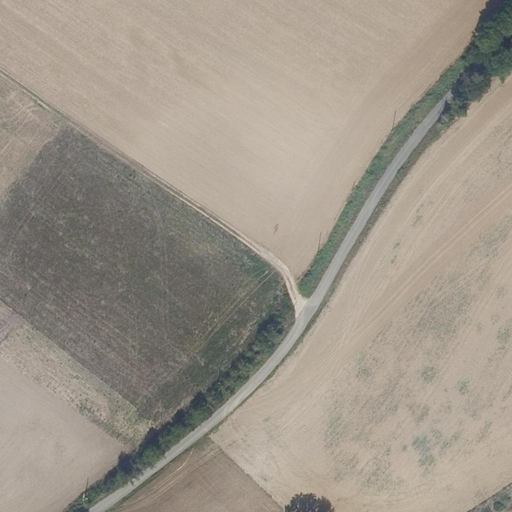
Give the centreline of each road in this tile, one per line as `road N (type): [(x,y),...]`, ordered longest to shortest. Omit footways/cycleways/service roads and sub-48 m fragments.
road 1 (unclassified): [(122,485),(265,363),(411,134),(511,25)]
road 2 (track): [(302,310),(248,247),(0,79)]
